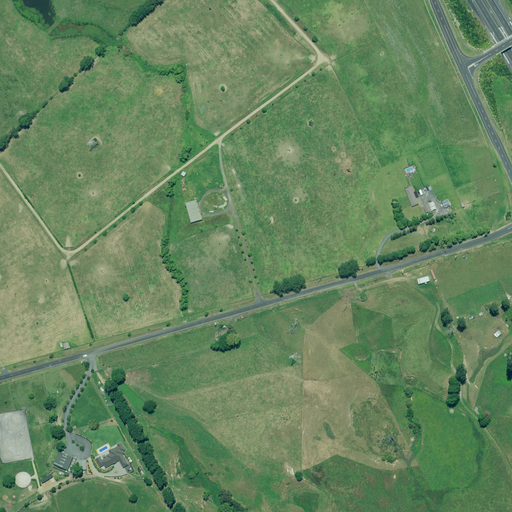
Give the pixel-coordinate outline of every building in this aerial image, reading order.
[(418,204),(411,186),(405,189),(412,207),(418,204)] [(202,220),(197,200),(186,203),(191,222),(202,220)] [(451,206),(448,200),(442,202),(445,208),(451,206)] [(437,209),(434,202),(423,206),(426,213),(437,209)] [(430,281),(429,276),(418,279),(419,284),(430,281)] [(75,332),(72,323),(67,325),(70,337),(74,336),(73,333),(75,332)] [(76,459),(59,452),(54,464),(71,472),(76,459)] [(87,459),(79,460),(80,468),(88,467),(87,459)]
